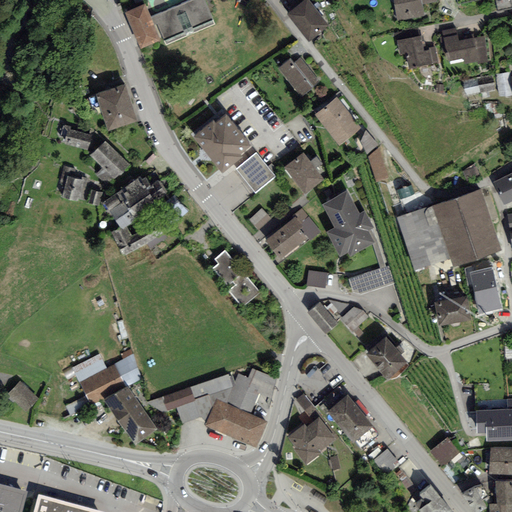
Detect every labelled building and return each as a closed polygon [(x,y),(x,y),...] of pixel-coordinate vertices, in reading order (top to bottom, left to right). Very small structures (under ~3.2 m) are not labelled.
[(145,4),(125,13),(140,49),(163,39),(164,40),(212,20),(203,0),(191,0),(150,17),(145,4)] [(326,26),(305,0),(304,0),(289,13),(309,39),(326,26)] [(435,0),(392,0),(396,21),(423,16),(420,4),(435,1),(435,0)] [(443,36),(446,61),(465,58),(466,63),(486,60),(483,39),(458,43),(457,34),(443,36)] [(422,53),(419,38),(399,41),(401,53),(406,53),(409,67),(428,65),(426,53),(422,53)] [(290,57),(277,67),(302,98),(314,88),(290,57)] [(511,95),(511,86),(510,75),(497,77),(501,97),(511,95)] [(476,80),(479,94),(495,91),(492,76),(476,80)] [(476,80),(464,82),(467,97),(479,94),(476,80)] [(136,121),(124,85),(94,94),(106,132),(136,121)] [(337,96),(314,113),(341,146),(362,130),(337,96)] [(251,147),(222,111),(190,137),(217,174),(251,147)] [(87,152),(91,137),(66,130),(62,145),(87,152)] [(129,165),(105,141),(89,156),(112,181),(129,165)] [(269,145),(260,152),(271,165),(280,159),(269,145)] [(256,152),(236,168),(255,192),(275,176),(256,152)] [(303,152),(284,167),(304,195),(324,179),(303,152)] [(61,199),(76,203),(85,173),(69,168),(61,199)] [(503,204),(504,205),(511,201),(511,172),(493,182),(503,204)] [(153,202),(143,188),(121,202),(131,216),(153,202)] [(347,189),(323,202),(335,225),(327,229),(341,254),(348,250),(350,254),(374,241),(368,229),(374,226),(364,209),(360,212),(347,189)] [(434,206),(444,235),(491,220),(481,190),(434,206)] [(174,195),(162,206),(176,222),(188,211),(174,195)] [(121,202),(119,204),(109,211),(123,228),(134,220),(131,216),(121,202)] [(444,235),(434,206),(397,217),(414,270),(451,258),(444,235)] [(308,238),(294,218),(265,239),(279,259),(308,238)] [(501,251),(491,220),(444,235),(451,258),(454,267),(501,251)] [(156,221),(131,236),(138,248),(163,234),(156,221)] [(120,227),(110,232),(123,257),(138,248),(131,236),(126,227),(121,229),(120,227)] [(261,295),(224,251),(213,260),(218,266),(213,270),(242,310),(261,295)] [(492,267),(469,272),(479,314),(502,309),(492,267)] [(327,272),(309,269),(307,285),(325,287),(327,272)] [(466,296),(450,299),(434,302),(439,326),(455,323),(471,320),(466,296)] [(319,302),(307,312),(326,334),(337,325),(319,302)] [(358,305),(341,320),(352,333),(370,318),(358,305)] [(385,336),(365,354),(385,379),(407,362),(385,336)] [(100,354),(73,369),(79,383),(107,369),(100,354)] [(125,386),(115,365),(107,369),(79,383),(90,405),(125,386)] [(278,379),(252,368),(249,378),(239,374),(233,387),(225,404),(251,415),(258,395),(272,401),(278,379)] [(233,387),(228,374),(150,402),(162,415),(176,409),(183,426),(195,422),(205,426),(216,400),(225,404),(233,387)] [(21,380),(7,395),(25,413),(39,399),(21,380)] [(125,388),(103,401),(132,446),(156,431),(125,388)] [(346,395),(325,412),(352,443),(373,426),(346,395)] [(205,426),(204,427),(256,450),(268,422),(251,415),(225,404),(216,400),(205,426)] [(511,409),(476,411),(477,435),(486,434),(486,441),(511,440),(511,409)] [(337,439),(319,415),(287,437),(304,462),(337,439)] [(458,451),(447,439),(432,451),(443,464),(458,451)] [(511,475),(511,448),(490,448),(488,474),(511,475)] [(401,465),(388,450),(374,462),(387,477),(401,465)] [(511,505),(511,480),(495,482),(497,503),(497,506),(511,505)] [(485,493),(479,484),(464,493),(475,511),(485,505),(480,496),(485,493)] [(445,511),(449,509),(431,486),(422,493),(424,497),(417,502),(425,511),(445,511)] [(24,511),(28,496),(0,488),(0,511),(24,511)] [(84,511),(39,500),(35,511),(84,511)] [(489,511),(511,511),(511,510),(511,505),(497,506),(497,503),(489,504),(489,511)]
